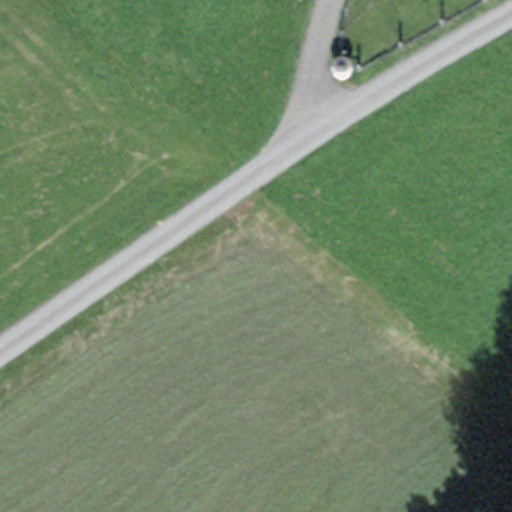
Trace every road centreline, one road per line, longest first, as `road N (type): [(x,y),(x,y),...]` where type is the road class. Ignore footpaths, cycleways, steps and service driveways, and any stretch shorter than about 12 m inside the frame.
road 1 (unclassified): [(511,14),(320,129),(0,352)]
road 2 (track): [(336,0),(296,145)]
